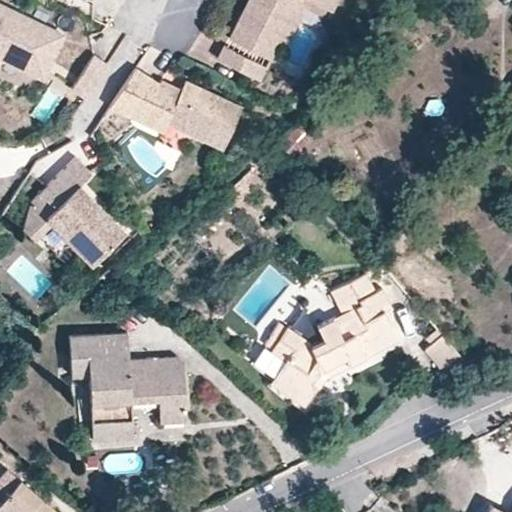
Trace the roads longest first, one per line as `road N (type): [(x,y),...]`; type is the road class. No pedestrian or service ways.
road 1 (residential): [(235,511),(511,385)]
road 2 (residential): [(172,0),(82,114)]
